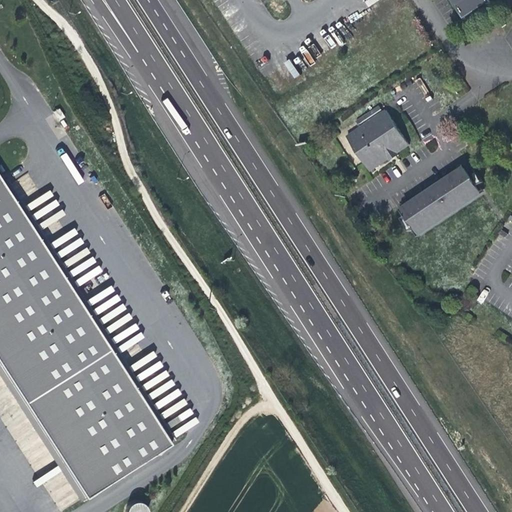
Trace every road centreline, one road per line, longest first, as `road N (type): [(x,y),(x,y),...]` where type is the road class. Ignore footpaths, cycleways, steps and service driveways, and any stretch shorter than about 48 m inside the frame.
road 1 (motorway): [(477,511),(146,0)]
road 2 (track): [(36,0),(87,56),(152,210),(345,511)]
road 3 (motorway): [(169,86),(444,511)]
road 4 (track): [(182,511),(242,420),(259,407),(277,407)]
road 5 (unknown): [(427,120),(436,151),(358,199)]
